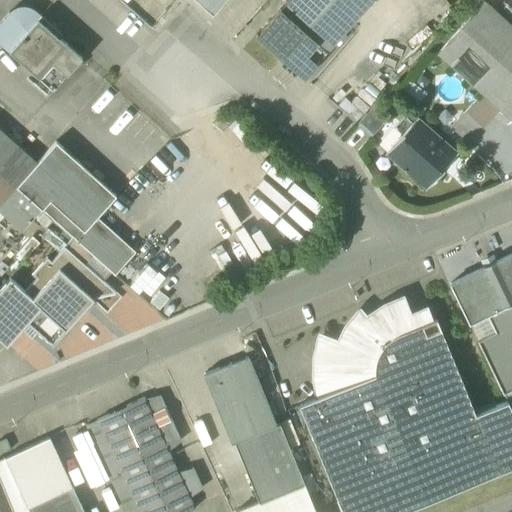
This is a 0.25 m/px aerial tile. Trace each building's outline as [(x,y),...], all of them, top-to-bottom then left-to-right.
[(195,0),(212,14),(225,0),(195,0)] [(287,0),(280,8),(328,51),(372,0),(287,0)] [(511,25),(484,0),(437,52),(511,118),(511,25)] [(15,10),(10,14),(8,12),(0,21),(0,42),(8,50),(37,18),(39,15),(34,11),(28,8),(21,8),(15,10)] [(328,51),(280,8),(256,35),(304,78),(328,51)] [(37,18),(8,50),(53,89),(81,57),(37,18)] [(377,102),(357,125),(370,136),(390,114),(377,102)] [(404,116),(394,128),(401,134),(411,122),(404,116)] [(427,135),(412,122),(401,134),(400,135),(408,142),(394,158),(427,186),(452,157),(445,150),(448,146),(431,130),(427,135)] [(36,163),(0,130),(0,172),(16,186),(36,163)] [(115,195),(55,142),(36,163),(16,186),(40,208),(73,237),(76,240),(96,217),(115,195)] [(0,172),(0,203),(16,186),(0,172)] [(40,208),(16,186),(0,203),(0,210),(21,230),(40,208)] [(96,217),(76,240),(93,256),(115,275),(135,252),(96,217)] [(76,240),(73,237),(65,246),(85,265),(93,256),(76,240)] [(47,257),(32,274),(36,278),(25,291),(32,298),(59,268),(94,299),(96,297),(115,293),(116,292),(85,265),(65,246),(51,261),(47,257)] [(511,252),(495,261),(493,256),(481,261),(483,266),(450,282),(469,321),(487,313),(511,300),(511,252)] [(25,291),(10,277),(0,287),(0,339),(6,345),(22,329),(26,323),(40,308),(65,331),(94,299),(59,268),(32,298),(25,291)] [(511,300),(487,313),(495,331),(477,340),(502,392),(511,387),(511,300)] [(395,303),(384,307),(375,313),(366,320),(359,313),(346,329),(339,345),(326,341),(325,346),(319,344),(316,359),(317,379),(320,396),(299,404),(342,511),(398,511),(511,465),(511,412),(506,401),(474,414),(435,318),(423,323),(419,312),(408,316),(404,306),(398,308),(395,303)] [(40,308),(26,323),(36,332),(52,346),(65,331),(40,308)] [(36,332),(26,323),(22,329),(32,337),(36,332)] [(247,356),(203,374),(231,443),(233,442),(275,425),(247,356)] [(511,387),(502,392),(506,401),(511,412),(511,387)] [(143,398),(96,420),(138,511),(183,511),(193,508),(143,398)] [(138,511),(96,420),(85,425),(125,511),(138,511)] [(275,425),(233,442),(257,502),(303,483),(279,424),(275,425)] [(49,438),(4,458),(27,507),(71,487),(49,438)] [(29,511),(27,507),(4,458),(0,459),(0,483),(11,511),(29,511)] [(257,502),(235,511),(314,511),(303,483),(257,502)] [(71,487),(27,507),(29,511),(83,511),(72,487),(71,487)]
